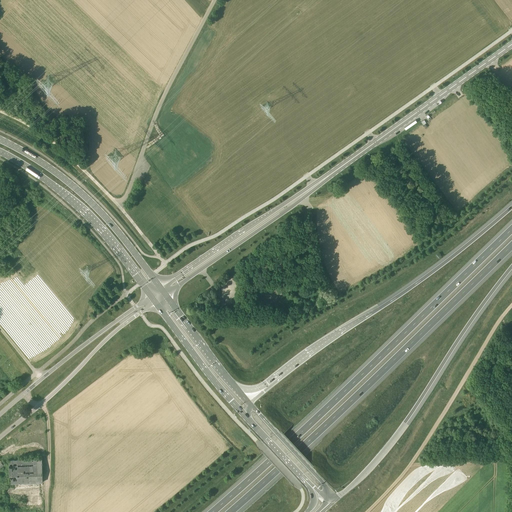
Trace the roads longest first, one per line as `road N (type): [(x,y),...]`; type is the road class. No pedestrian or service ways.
road 1 (motorway): [(511,229),(212,511)]
road 2 (motorway): [(231,511),(511,245)]
road 3 (motorway): [(511,206),(250,403)]
road 4 (motorway): [(334,501),(388,444),(511,266)]
road 5 (track): [(368,511),(407,471),(511,310)]
road 6 (unclassified): [(119,207),(159,104),(216,0)]
road 7 (secondary): [(327,176),(511,44)]
road 8 (primary): [(161,289),(91,202),(0,139)]
road 9 (primary): [(0,151),(86,215),(151,296)]
road 10 (secondary): [(327,176),(161,289)]
road 11 (secondary): [(165,294),(327,176)]
road 12 (unclassified): [(38,407),(155,302)]
road 13 (unclassified): [(119,207),(64,151),(0,111)]
road 14 (primary): [(155,302),(248,420)]
road 15 (primary): [(250,403),(165,294)]
road 16 (unclassified): [(151,296),(41,379)]
road 17 (primary): [(334,501),(250,403)]
